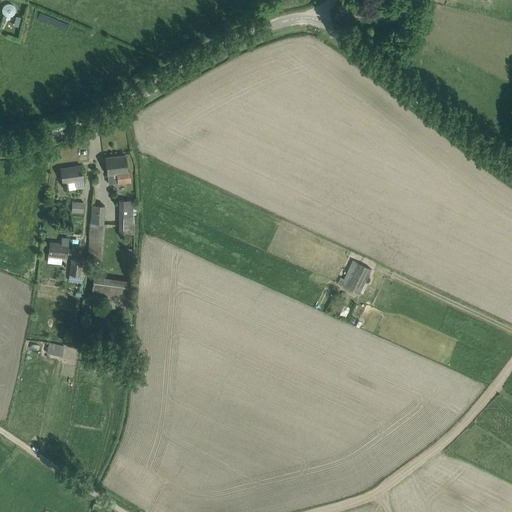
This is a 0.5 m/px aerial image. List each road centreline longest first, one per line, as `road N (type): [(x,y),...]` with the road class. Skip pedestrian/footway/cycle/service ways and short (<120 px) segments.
road 1 (unclassified): [(511,175),(330,27),(303,18),(280,21),(117,108),(10,145)]
road 2 (track): [(316,511),(386,485),(444,445),(511,360)]
road 3 (track): [(0,430),(121,511)]
